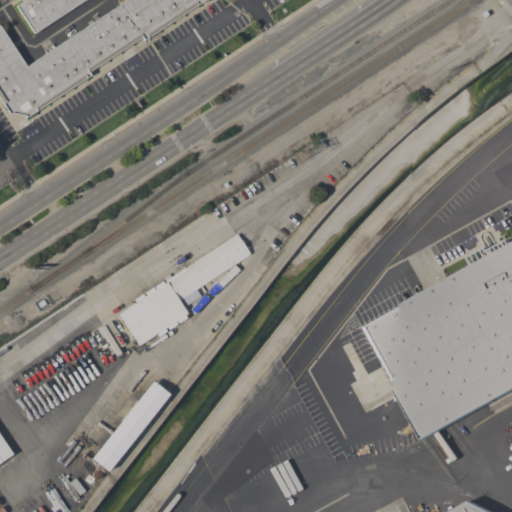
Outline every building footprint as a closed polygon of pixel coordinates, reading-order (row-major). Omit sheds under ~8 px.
[(203,0),(143,40),(141,37),(87,72),(89,75),(25,117),(24,115),(10,112),(8,114),(0,101),(0,28),(25,67),(127,0),(203,0)] [(83,0),(33,33),(15,6),(24,0),(83,0)] [(240,241),(241,239),(243,242),(242,244),(248,254),(195,289),(199,296),(184,306),(180,299),(177,301),(186,314),(183,315),(185,318),(177,323),(175,321),(174,322),(175,324),(167,330),(165,327),(163,329),(165,331),(157,336),(155,334),(138,345),(118,313),(135,302),(133,300),(141,294),(143,297),(145,295),(143,293),(152,287),(153,290),(155,289),(153,287),(161,281),(163,284),(165,282),(162,278),(168,274),(170,277),(235,234),(240,241)] [(360,327),(511,242),(511,390),(422,440),(360,327)] [(211,296),(206,291),(232,265),(238,270),(211,296)] [(151,381),(167,394),(106,471),(90,458),(151,381)] [(0,437),(11,454),(0,461),(0,437)] [(448,511),(469,501),(486,510),(490,511),(448,511)]
